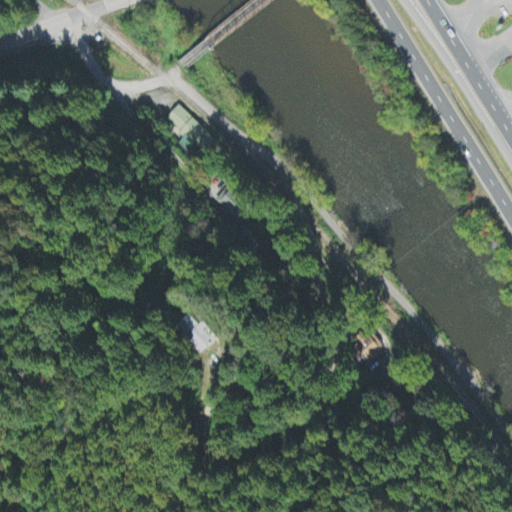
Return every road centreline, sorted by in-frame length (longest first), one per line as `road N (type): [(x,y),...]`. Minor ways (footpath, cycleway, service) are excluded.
road 1 (residential): [(511,451),(268,157),(175,79),(104,82),(59,20)]
road 2 (trunk): [(377,0),(511,216)]
road 3 (trunk): [(511,134),(427,0)]
road 4 (trunk): [(500,115),(462,80),(406,0)]
road 5 (residential): [(0,41),(118,0)]
